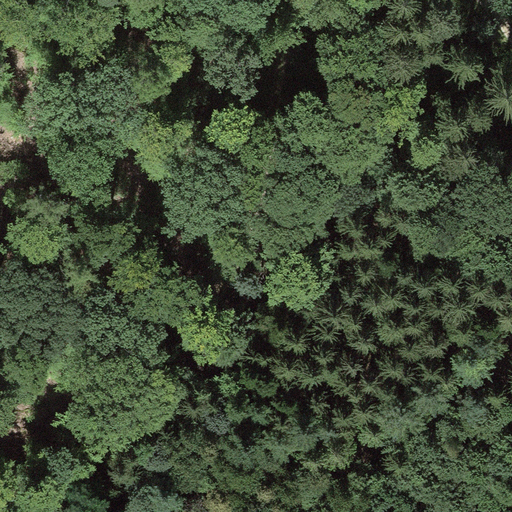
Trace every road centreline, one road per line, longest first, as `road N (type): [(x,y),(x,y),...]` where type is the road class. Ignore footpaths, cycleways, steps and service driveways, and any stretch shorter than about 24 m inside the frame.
road 1 (track): [(0,507),(87,437),(217,297),(265,177),(280,0)]
road 2 (track): [(289,511),(498,346)]
road 3 (track): [(483,511),(498,346),(511,295)]
